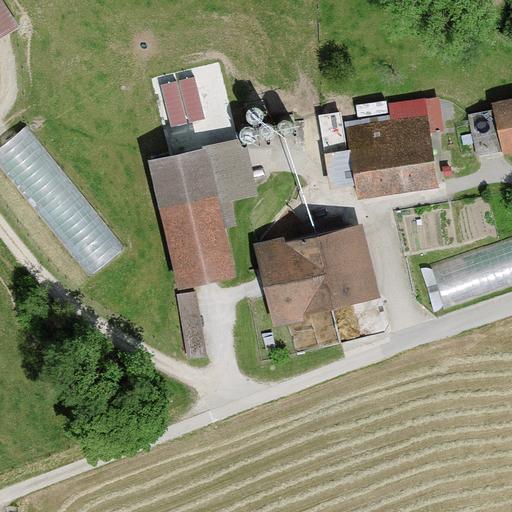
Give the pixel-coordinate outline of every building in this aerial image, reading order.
[(0,0),(0,42),(27,26),(11,0),(0,0)] [(163,76),(168,119),(204,115),(199,72),(163,76)] [(511,93),(499,95),(505,157),(511,156),(511,93)] [(360,146),(333,151),(339,185),(364,181),(367,194),(450,180),(438,111),(356,125),(360,146)] [(28,123),(0,145),(0,163),(89,276),(126,247),(28,123)] [(254,137),(163,156),(191,286),(252,273),(236,196),(266,190),(254,137)] [(377,219),(268,238),(282,317),(391,298),(377,219)] [(511,236),(436,261),(449,302),(511,281),(511,236)] [(201,287),(181,287),(184,352),(204,351),(201,287)]
